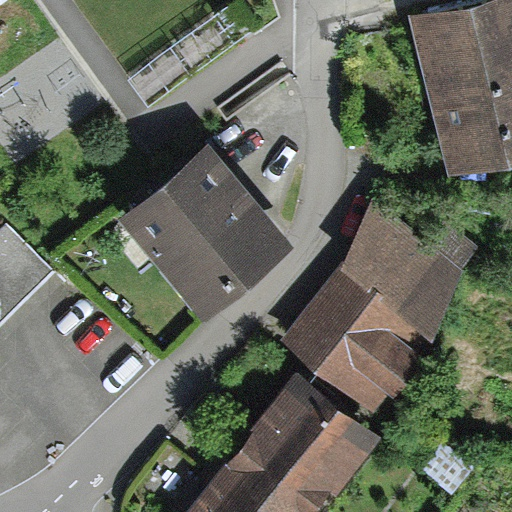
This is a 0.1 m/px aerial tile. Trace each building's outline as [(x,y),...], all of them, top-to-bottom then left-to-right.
[(511,0),(470,0),(413,14),(450,166),(511,151),(511,0)] [(124,212),(205,312),(295,240),(214,140),(124,212)] [(292,332),(378,401),(432,335),(480,245),(384,194),(345,267),(292,332)] [(0,229),(0,283),(21,303),(57,265),(8,220),(0,229)] [(184,511),(315,511),(377,435),(298,371),(184,511)]
